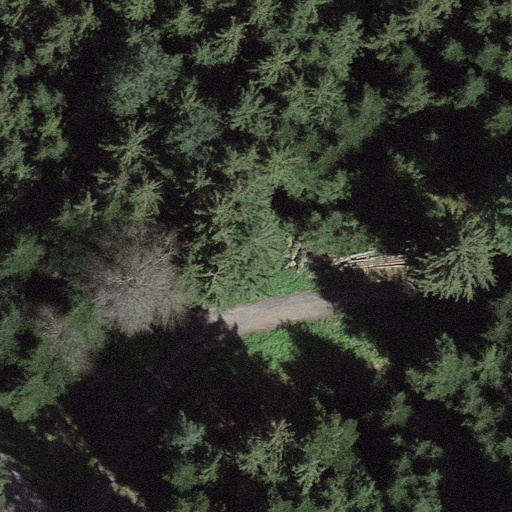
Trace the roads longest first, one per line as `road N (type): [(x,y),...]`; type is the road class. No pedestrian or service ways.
road 1 (track): [(511,281),(206,322),(0,292)]
road 2 (track): [(206,322),(173,358),(108,461),(99,511)]
